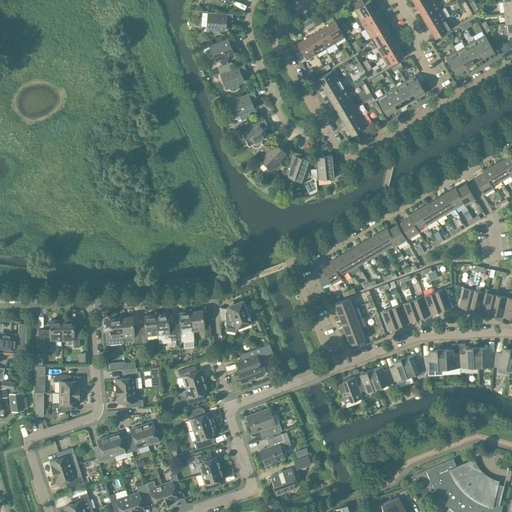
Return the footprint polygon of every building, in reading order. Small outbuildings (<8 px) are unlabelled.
[(369,0),(354,9),(360,19),(376,9),(370,0),(369,0)] [(434,0),(413,0),(418,10),(434,0)] [(440,9),(434,0),(418,10),(424,19),(440,9)] [(511,11),(511,0),(503,2),(504,12),(511,11)] [(365,28),(381,19),(376,9),(360,19),(365,28)] [(446,19),(440,9),(424,19),(429,28),(446,19)] [(206,28),(209,29),(209,30),(209,31),(210,32),(210,33),(211,33),(211,34),(212,34),(213,34),(214,34),(215,34),(216,34),(217,34),(218,33),(219,32),(219,31),(219,30),(220,30),(226,30),(226,21),(232,21),(233,13),(207,12),(206,28)] [(371,38),(387,28),(381,19),(365,28),(371,38)] [(435,38),(451,28),(446,19),(429,28),(435,38)] [(345,37),(335,21),(325,26),(335,43),(345,37)] [(511,33),(511,22),(505,23),(501,24),(501,29),(506,28),(507,34),(511,33)] [(335,43),(325,26),(316,32),(326,48),(335,43)] [(392,37),(387,28),(371,38),(376,47),(392,37)] [(326,48),(316,32),(307,37),(316,54),(326,48)] [(494,51),(484,34),(475,40),(484,57),(494,51)] [(215,61),(218,60),(219,61),(219,62),(220,62),(221,63),(222,63),(223,63),(224,63),(225,63),(226,62),(227,62),(227,61),(228,60),(228,59),(228,58),(228,57),(228,56),(234,54),(230,45),(236,43),(233,36),(209,45),(215,61)] [(316,54),(307,37),(297,43),(307,59),(316,54)] [(398,47),(392,37),(376,47),(382,56),(398,47)] [(484,57),(475,40),(465,46),(475,62),(484,57)] [(475,62),(465,46),(456,51),(466,68),(475,62)] [(404,56),(398,47),(382,56),(387,66),(404,56)] [(466,68),(456,51),(446,57),(456,73),(466,68)] [(225,88),(228,87),(228,88),(229,89),(230,90),(231,90),(232,91),(233,91),(234,91),(235,90),(236,90),(237,90),(237,89),(238,88),(238,87),(239,86),(239,85),(238,84),(244,81),(241,72),(246,70),(243,64),(219,72),(225,88)] [(340,78),(334,69),(318,78),(324,88),(340,78)] [(415,75),(405,81),(415,97),(425,92),(415,75)] [(329,97),(345,88),(340,78),(324,88),(329,97)] [(415,97),(405,81),(396,87),(406,103),(415,97)] [(406,103),(396,87),(387,92),(396,108),(406,103)] [(335,107),(351,97),(345,88),(329,97),(335,107)] [(236,116),(238,115),(239,116),(239,117),(240,117),(241,118),(242,118),(243,119),(244,119),(245,118),(246,118),(247,118),(247,117),(248,116),(249,115),(249,114),(249,113),(249,112),(249,111),(254,109),(251,100),(256,98),(254,91),(230,100),(236,116)] [(396,108),(387,92),(377,98),(387,114),(396,108)] [(340,116),(356,106),(351,97),(335,107),(340,116)] [(346,125),(362,116),(356,106),(340,116),(346,125)] [(368,125),(362,116),(346,125),(351,135),(368,125)] [(248,145),(251,144),(252,145),(253,146),(254,146),(255,147),(256,147),(257,147),(258,146),(259,146),(260,145),(260,144),(261,143),(261,142),(261,141),(261,140),(261,139),(266,136),(262,128),(267,125),(264,119),(241,130),(248,145)] [(280,161),(280,160),(286,154),(279,147),(281,145),(276,140),(258,158),(270,170),(272,168),(273,168),(274,169),(275,169),(276,169),(277,169),(278,169),(279,168),(280,168),(280,167),(281,166),(281,165),(281,164),(281,163),(281,162),(281,161),(280,161)] [(261,154),(266,148),(263,145),(257,151),(261,154)] [(307,169),(306,168),(309,160),(300,157),(301,154),(294,152),(285,176),(301,181),(302,179),(303,179),(304,179),(305,179),(306,179),(306,178),(307,178),(308,177),(309,176),(309,175),(309,174),(309,173),(309,172),(309,171),(308,170),(307,169)] [(334,164),(333,164),(332,155),(322,156),(322,153),(315,154),(317,180),(334,178),(334,175),(335,175),(336,175),(336,174),(337,174),(338,173),(338,172),(338,171),(339,170),(339,169),(338,168),(338,167),(338,166),(337,166),(336,165),(335,165),(335,164),(334,164)] [(511,175),(511,156),(510,154),(501,160),(511,176),(511,175)] [(511,176),(501,160),(492,165),(502,181),(511,176)] [(502,181),(492,165),(482,171),(493,189),(494,189),(493,187),(502,181)] [(493,189),(482,171),(483,173),(474,179),(483,195),(493,189)] [(466,184),(457,189),(466,205),(475,200),(466,184)] [(466,205),(457,189),(455,187),(446,193),(455,209),(463,204),(465,206),(466,205)] [(455,209),(446,193),(436,198),(446,215),(455,209)] [(446,215),(436,198),(426,204),(436,220),(446,215)] [(436,220),(426,204),(417,210),(426,226),(436,220)] [(426,226),(417,210),(407,215),(409,217),(418,233),(420,233),(418,231),(426,226)] [(418,233),(409,217),(399,223),(409,239),(418,233)] [(407,240),(397,224),(388,229),(387,227),(386,228),(397,246),(407,240)] [(397,246),(386,228),(377,233),(386,250),(395,245),(396,246),(397,246)] [(386,250),(377,233),(367,239),(377,255),(386,250)] [(377,255),(367,239),(358,244),(368,261),(377,255)] [(368,261),(358,244),(349,250),(358,266),(368,261)] [(358,266),(349,250),(340,255),(349,271),(358,266)] [(349,271),(340,255),(330,261),(341,279),(342,278),(341,276),(349,271)] [(341,279),(330,261),(329,261),(331,263),(322,268),(331,285),(341,279)] [(452,307),(445,287),(435,291),(442,311),(452,307)] [(469,310),(474,289),(462,287),(457,307),(469,310)] [(480,312),(485,292),(474,289),(469,310),(480,312)] [(442,311),(435,291),(424,295),(432,315),(442,311)] [(491,315),(496,295),(485,292),(480,312),(491,315)] [(432,315),(424,295),(413,299),(420,319),(432,315)] [(503,318),(507,297),(496,295),(491,315),(503,318)] [(355,307),(351,297),(334,303),(338,314),(355,307)] [(511,319),(511,298),(507,297),(503,318),(511,319)] [(420,319),(413,299),(402,303),(409,323),(420,319)] [(237,328),(251,322),(249,317),(250,317),(249,315),(250,313),(249,309),(245,307),(243,301),(229,306),(230,310),(225,312),(227,329),(235,331),(237,328)] [(409,323),(402,303),(391,307),(398,327),(409,323)] [(359,318),(355,307),(338,314),(342,324),(359,318)] [(398,327),(391,307),(380,312),(387,331),(398,327)] [(203,310),(191,311),(193,331),(204,330),(204,337),(211,336),(210,323),(204,324),(203,310)] [(194,340),(193,331),(191,311),(179,312),(181,326),(175,327),(176,340),(182,339),(184,341),(194,340)] [(176,340),(175,327),(169,327),(167,313),(156,314),(158,335),(158,341),(160,341),(164,342),(169,340),(176,340)] [(158,335),(156,314),(144,315),(145,329),(140,330),(141,343),(147,342),(147,336),(158,335)] [(132,316),(121,317),(123,338),(134,337),(134,344),(141,343),(140,330),(134,331),(132,316)] [(123,343),(123,338),(121,317),(109,318),(110,333),(105,333),(106,345),(123,343)] [(363,328),(359,318),(342,324),(346,335),(363,328)] [(62,341),(62,320),(50,320),(50,329),(38,329),(38,349),(44,349),(44,347),(51,347),(51,346),(55,346),(55,341),(62,341)] [(74,320),(62,320),(62,341),(73,341),(73,347),(79,347),(80,334),(74,334),(74,320)] [(367,339),(363,328),(346,335),(350,345),(355,343),(363,340),(367,339)] [(0,335),(0,348),(14,349),(16,335),(8,334),(8,336),(0,335)] [(478,367),(477,347),(465,348),(465,353),(459,353),(460,368),(478,367)] [(494,366),(495,351),(489,352),(489,347),(477,347),(478,367),(494,366)] [(509,369),(511,358),(511,350),(502,348),(501,353),(495,351),(494,366),(509,369)] [(442,369),(441,349),(429,350),(429,355),(423,355),(426,369),(442,369)] [(460,368),(459,353),(453,354),(453,349),(441,349),(442,369),(460,368)] [(426,369),(423,355),(417,357),(415,353),(404,357),(411,375),(426,369)] [(242,383),(263,375),(260,367),(261,366),(257,354),(237,361),(239,368),(237,369),(242,383)] [(411,375),(404,357),(393,361),(395,366),(389,368),(394,381),(411,375)] [(178,371),(180,377),(182,377),(185,387),(205,380),(201,370),(194,372),(192,366),(178,371)] [(394,381),(389,368),(383,370),(382,366),(371,370),(377,388),(394,381)] [(158,367),(150,368),(151,386),(159,385),(158,367)] [(377,388),(371,370),(359,374),(361,378),(356,380),(361,394),(377,388)] [(115,379),(116,391),(136,389),(135,378),(140,377),(140,371),(125,372),(126,378),(115,379)] [(68,375),(54,375),(54,381),(59,381),(59,392),(79,392),(79,381),(68,381),(68,375)] [(362,396),(361,394),(356,380),(354,376),(343,380),(344,383),(337,385),(344,403),(362,396)] [(209,392),(205,380),(185,387),(189,397),(187,398),(189,404),(203,400),(201,394),(209,392)] [(137,400),(136,389),(116,391),(117,402),(128,401),(129,407),(143,406),(142,399),(137,400)] [(36,415),(45,415),(44,391),(36,392),(36,415)] [(79,404),(79,392),(59,392),(59,404),(52,404),(52,415),(68,410),(68,404),(79,404)] [(20,394),(10,396),(12,411),(22,409),(20,394)] [(266,437),(282,431),(279,422),(275,423),(272,415),(273,413),(271,409),(269,408),(247,416),(253,432),(260,429),(261,432),(263,431),(266,437)] [(190,419),(193,430),(213,423),(209,413),(202,415),(200,409),(186,414),(188,420),(190,419)] [(153,421),(142,425),(148,445),(158,441),(159,443),(165,441),(161,427),(155,429),(153,421)] [(216,435),(213,423),(193,430),(196,440),(195,441),(197,447),(211,443),(209,437),(216,435)] [(148,445),(142,425),(131,429),(133,436),(127,438),(132,452),(138,450),(138,448),(148,445)] [(132,452),(127,438),(122,440),(119,432),(108,436),(115,456),(125,452),(126,454),(132,452)] [(265,465),(285,458),(284,455),(286,454),(283,445),(290,443),(286,432),(267,439),(270,447),(260,451),(265,465)] [(115,456),(108,436),(97,439),(100,447),(94,449),(98,463),(105,461),(104,459),(115,456)] [(53,472),(78,464),(72,448),(58,452),(60,458),(50,461),(53,472)] [(210,459),(208,453),(194,458),(196,464),(198,463),(201,474),(221,467),(217,457),(210,459)] [(293,461),(296,468),(311,463),(308,455),(293,461)] [(500,504),(504,486),(504,485),(503,485),(492,483),(493,481),(491,481),(489,480),(487,478),(485,477),(484,478),(482,477),(481,476),(479,474),(478,473),(476,471),(475,469),(474,467),(473,466),(472,464),(471,462),(464,465),(464,464),(457,467),(453,459),(425,470),(429,478),(432,484),(435,490),(431,493),(434,499),(438,496),(444,502),(449,507),(454,511),(500,511),(503,505),(500,504)] [(69,486),(83,481),(78,464),(53,472),(57,483),(67,480),(69,486)] [(225,479),(221,467),(201,474),(205,484),(203,485),(205,491),(219,487),(217,481),(225,479)] [(272,485),(276,495),(285,492),(284,490),(295,486),(292,478),(295,477),(291,468),(271,476),(273,483),(272,483),(273,485),(272,485)] [(171,481),(161,485),(167,504),(178,500),(175,489),(180,488),(176,474),(170,476),(171,481)] [(167,504),(161,485),(156,486),(154,481),(142,485),(147,498),(153,497),(156,507),(167,504)] [(105,482),(95,484),(97,491),(107,489),(105,482)] [(147,498),(142,485),(136,487),(138,492),(127,495),(132,511),(140,511),(145,511),(141,500),(147,498)] [(64,506),(66,511),(83,511),(87,511),(92,509),(87,492),(73,497),(75,503),(64,506)] [(132,511),(127,495),(117,499),(115,493),(109,495),(113,509),(119,507),(120,511),(132,511)] [(409,511),(405,511),(398,497),(383,503),(383,505),(384,508),(385,510),(385,511),(411,511),(409,511)]
